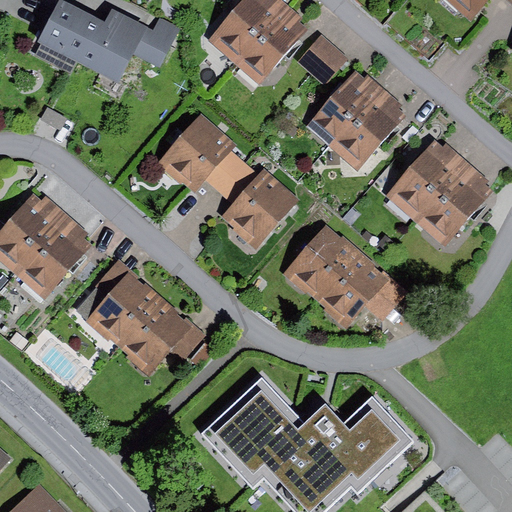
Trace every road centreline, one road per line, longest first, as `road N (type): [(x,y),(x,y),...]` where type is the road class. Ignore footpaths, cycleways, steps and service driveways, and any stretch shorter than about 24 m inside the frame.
road 1 (residential): [(0,136),(40,136),(68,151),(256,335),(334,364),(375,366),(446,322),(482,292),(511,235)]
road 2 (residential): [(511,143),(337,0)]
road 3 (primary): [(132,511),(0,377)]
